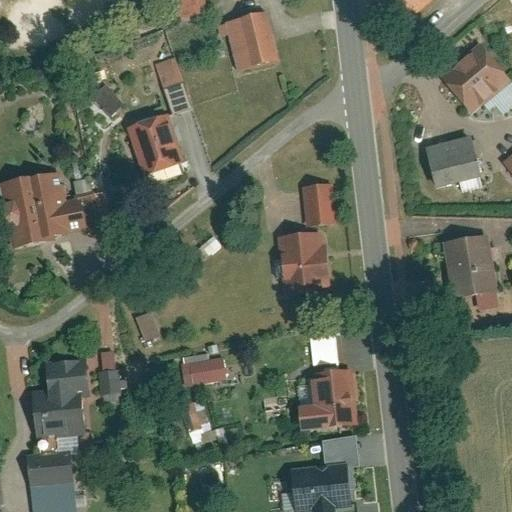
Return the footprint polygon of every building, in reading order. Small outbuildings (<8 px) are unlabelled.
[(172,0),(174,18),(207,15),(205,0),(172,0)] [(250,0),(213,11),(209,12),(225,68),(269,55),(252,0),(250,0)] [(382,0),(381,1),(403,27),(435,0),(434,0),(382,0)] [(158,96),(106,114),(125,166),(171,150),(156,107),(181,98),(160,40),(141,47),(158,96)] [(438,78),(471,117),(511,82),(511,73),(484,40),(438,78)] [(471,145),(422,158),(432,192),(481,179),(471,145)] [(511,148),(500,159),(511,173),(511,148)] [(46,161),(0,173),(0,234),(1,239),(63,223),(46,161)] [(146,177),(149,186),(182,175),(179,166),(146,177)] [(332,184),(300,189),(306,229),(338,225),(332,184)] [(328,233),(277,237),(282,292),(333,288),(328,233)] [(488,238),(441,245),(449,301),(469,298),(471,316),(499,312),(488,238)] [(145,342),(161,337),(152,313),(137,318),(145,342)] [(77,341),(30,347),(33,372),(17,374),(25,440),(12,442),(20,501),(63,495),(54,421),(75,419),(70,382),(82,381),(77,341)] [(227,382),(226,360),(183,363),(184,385),(227,382)] [(337,361),(337,360),(297,365),(301,419),(342,414),(337,361)] [(101,361),(84,364),(87,381),(104,378),(101,361)] [(185,405),(196,443),(214,437),(204,400),(185,405)] [(346,466),(292,472),(296,511),(338,511),(352,510),(346,466)]
